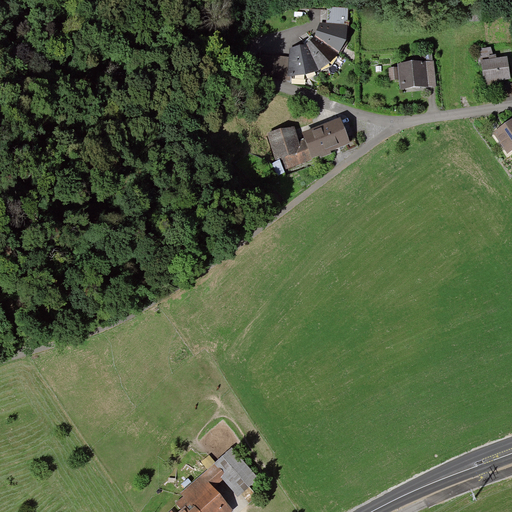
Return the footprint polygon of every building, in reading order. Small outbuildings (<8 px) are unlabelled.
[(345,9),(327,8),(326,24),(344,25),(344,21),(345,9)] [(315,36),(340,54),(348,43),(349,22),(344,21),(344,25),(326,24),(321,24),(315,36)] [(331,67),(340,54),(315,36),(306,46),(319,73),(331,67)] [(306,80),(319,73),(306,46),(290,48),(289,58),(288,78),(291,78),(306,80)] [(289,58),(260,56),(259,76),(290,82),(291,78),(288,78),(289,58)] [(508,57),(482,61),(486,87),(498,85),(498,82),(511,80),(508,57)] [(434,60),(398,64),(398,68),(400,80),(401,91),(438,87),(434,60)] [(400,80),(398,68),(389,69),(390,81),(400,80)] [(340,119),(302,134),(305,142),(312,159),(321,156),(322,158),(331,154),(330,152),(350,144),(340,119)] [(511,120),(493,134),(508,155),(511,152),(511,120)] [(295,127),(268,134),(275,161),(282,159),(287,169),(312,159),(305,142),(300,144),(295,127)] [(280,161),(273,164),(278,175),(285,172),(280,161)] [(231,511),(226,506),(256,480),(232,451),(215,465),(183,494),(185,496),(176,504),(182,510),(180,511),(172,511),(171,511),(231,511)]
